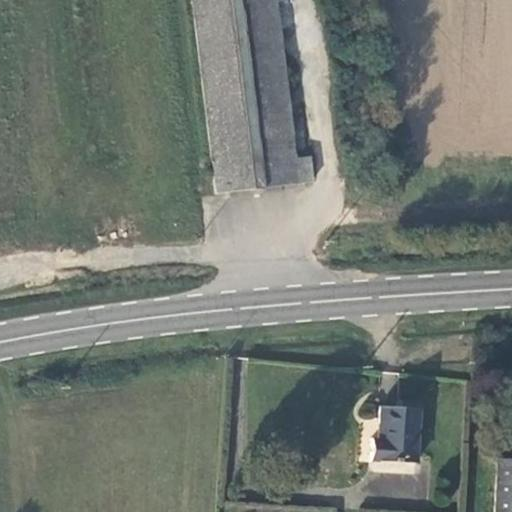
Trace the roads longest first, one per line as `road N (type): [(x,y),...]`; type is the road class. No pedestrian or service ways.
road 1 (tertiary): [(511,290),(162,317),(0,343)]
road 2 (unknown): [(297,305),(298,275),(341,239),(350,206),(352,170),(320,0)]
